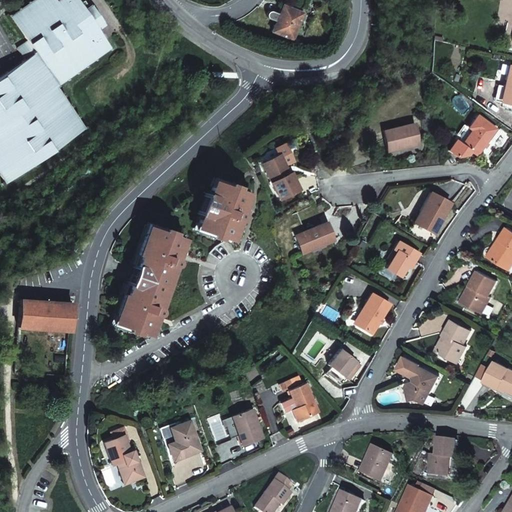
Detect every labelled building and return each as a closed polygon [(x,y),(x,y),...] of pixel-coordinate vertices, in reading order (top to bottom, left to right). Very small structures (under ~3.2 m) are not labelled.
[(23,59),(0,75),(0,176),(5,184),(86,128),(57,86),(112,48),(99,30),(106,24),(92,4),(88,6),(84,0),(83,0),(80,3),(78,0),(55,0),(56,0),(55,0),(32,0),(9,16),(26,40),(15,48),(23,59)] [(272,32),(291,40),(303,13),(283,5),(279,14),(272,11),(270,11),(269,11),(268,12),(267,13),(267,14),(267,15),(267,17),(268,18),(269,19),(276,21),(272,32)] [(511,66),(509,65),(504,87),(507,88),(503,102),(511,104),(511,66)] [(507,88),(504,87),(497,85),(494,100),(503,102),(507,88)] [(478,115),(469,128),(472,130),(462,144),(470,151),(476,155),(496,129),(478,115)] [(400,149),(419,144),(414,124),(381,131),(385,150),(399,147),(400,149)] [(472,130),(469,128),(464,124),(452,139),(454,141),(448,149),(456,156),(468,154),(470,151),(462,144),(472,130)] [(261,163),(280,199),(298,189),(289,172),(285,174),(282,168),(284,167),(278,154),(261,163)] [(238,187),(229,184),(228,186),(214,181),(198,230),(211,234),(210,237),(220,241),(221,238),(232,242),(237,226),(235,225),(236,220),(239,220),(241,220),(242,220),(243,218),(243,216),(243,214),(241,213),(239,212),(241,206),(244,207),(249,193),(237,189),(238,187)] [(430,192),(421,210),(426,212),(419,225),(435,233),(451,202),(430,192)] [(426,212),(421,210),(415,223),(419,225),(426,212)] [(302,254),(334,241),(326,222),(294,235),(302,254)] [(172,280),(170,280),(173,272),(170,271),(172,265),(175,266),(177,265),(178,265),(179,263),(179,261),(178,259),(177,258),(184,238),(173,234),(174,231),(163,227),(162,230),(145,225),(131,264),(134,265),(133,268),(135,268),(130,282),(127,282),(126,285),(124,284),(110,323),(128,329),(127,332),(138,335),(139,332),(150,336),(157,316),(160,315),(161,315),(162,313),(162,311),(161,309),(160,308),(157,307),(159,301),(162,302),(165,294),(167,295),(169,292),(172,285),(172,280)] [(511,230),(508,227),(499,240),(500,242),(489,258),(508,270),(511,264),(511,230)] [(500,242),(499,240),(487,257),(489,258),(500,242)] [(397,242),(393,249),(396,251),(390,260),(386,268),(400,277),(406,267),(410,259),(414,261),(418,254),(397,242)] [(396,251),(393,249),(387,259),(390,260),(396,251)] [(478,270),(469,285),(472,287),(462,304),(481,314),(491,297),(489,295),(497,280),(478,270)] [(472,287),(469,285),(459,302),(462,304),(472,287)] [(372,333),(389,304),(371,293),(362,308),(366,310),(357,325),(372,333)] [(69,330),(71,303),(19,299),(17,327),(69,330)] [(453,321),(445,335),(448,336),(439,352),(458,362),(466,347),(463,345),(472,331),(453,321)] [(448,336),(445,335),(436,350),(439,352),(448,336)] [(348,379),(359,364),(339,350),(327,365),(329,367),(324,373),(340,385),(346,378),(348,379)] [(424,403),(439,376),(420,366),(421,364),(405,355),(398,368),(413,377),(415,381),(412,386),(406,388),(410,401),(417,399),(424,403)] [(485,381),(498,389),(499,387),(504,390),(511,394),(511,370),(495,361),(485,381)] [(296,421),(317,411),(304,383),(287,390),(295,406),(291,408),(296,421)] [(281,390),(279,384),(272,387),(274,393),(281,390)] [(242,444),(262,437),(251,408),(231,416),(242,444)] [(188,421),(175,426),(169,428),(175,445),(168,447),(173,459),(199,450),(188,421)] [(169,428),(175,426),(174,422),(158,427),(165,447),(168,446),(168,447),(175,445),(169,428)] [(108,433),(111,440),(122,436),(124,435),(122,428),(108,433)] [(134,461),(130,451),(128,452),(122,436),(111,440),(103,443),(111,466),(115,465),(117,464),(123,478),(132,475),(134,480),(143,477),(136,460),(134,461)] [(450,458),(456,458),(458,440),(439,438),(437,455),(432,454),(430,473),(448,476),(450,458)] [(382,480),(394,455),(375,446),(363,472),(382,480)] [(117,464),(115,465),(123,485),(134,480),(132,475),(123,478),(117,464)] [(286,490),(291,483),(277,473),(253,507),(259,511),(270,511),(278,502),(281,504),(290,492),(286,490)] [(422,491),(433,497),(437,490),(426,485),(422,491)] [(435,497),(433,497),(422,491),(412,486),(400,511),(425,511),(428,507),(430,508),(435,497)] [(357,511),(363,500),(344,491),(334,511),(357,511)]
